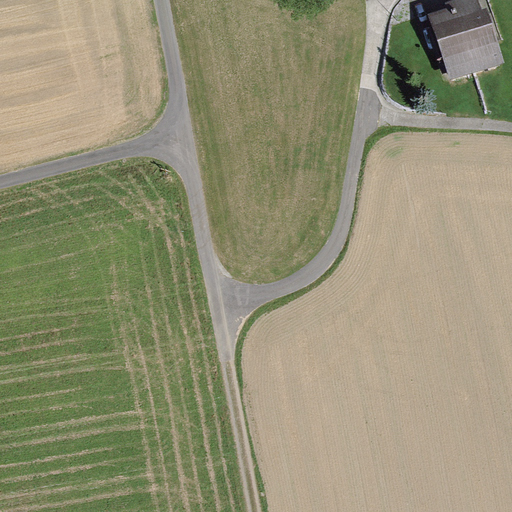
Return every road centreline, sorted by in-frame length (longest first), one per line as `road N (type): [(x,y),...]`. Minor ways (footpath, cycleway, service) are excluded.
road 1 (track): [(185,142),(209,264),(231,294),(299,283),(334,257),(381,3)]
road 2 (residential): [(160,0),(185,142),(0,188)]
road 3 (track): [(365,120),(511,127)]
